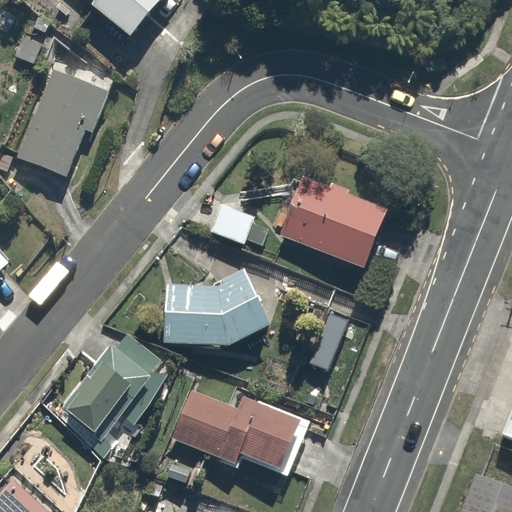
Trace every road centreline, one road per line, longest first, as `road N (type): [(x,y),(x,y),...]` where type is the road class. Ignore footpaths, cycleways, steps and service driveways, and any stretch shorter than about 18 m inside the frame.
road 1 (residential): [(511,150),(309,76),(262,77),(219,108),(0,364)]
road 2 (residential): [(511,150),(369,511)]
